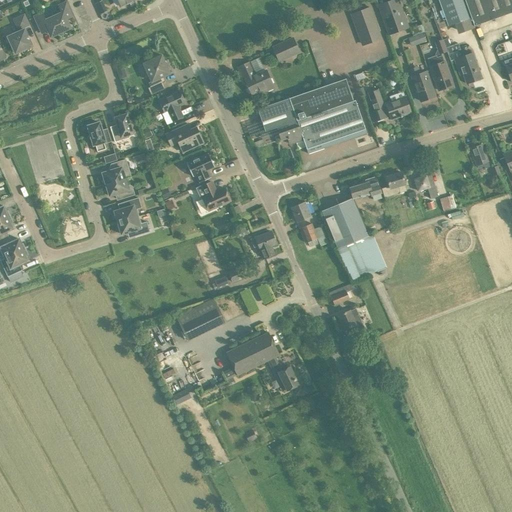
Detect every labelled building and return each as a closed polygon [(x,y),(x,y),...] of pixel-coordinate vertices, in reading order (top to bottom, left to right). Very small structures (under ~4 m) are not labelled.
[(101,0),(95,3),(100,13),(108,10),(103,0),(101,0)] [(376,0),(379,6),(389,35),(407,28),(397,0),(395,0),(387,3),(385,0),(376,0)] [(462,32),(468,30),(475,27),(474,26),(471,18),(464,0),(443,0),(452,25),(459,22),(462,32)] [(511,0),(464,0),(471,18),(474,26),(511,12),(511,0)] [(43,13),(34,16),(42,33),(48,31),(50,35),(56,32),(57,34),(71,28),(67,19),(73,16),(66,2),(58,6),(61,13),(46,20),(43,13)] [(364,45),(381,39),(370,8),(353,14),(364,45)] [(11,43),(16,53),(32,46),(24,28),(29,25),(24,14),(14,19),(19,32),(15,34),(10,32),(6,41),(11,43)] [(420,25),(412,28),(414,35),(423,32),(420,25)] [(423,33),(414,36),(417,45),(426,41),(423,33)] [(279,60),(299,51),(293,39),(273,48),(279,60)] [(435,43),(438,49),(439,54),(441,53),(447,51),(443,40),(435,43)] [(466,84),(481,78),(472,53),(454,59),(458,69),(461,68),(466,84)] [(148,88),(151,95),(165,89),(162,82),(165,81),(163,77),(170,73),(167,68),(169,67),(166,60),(164,61),(162,55),(156,58),(155,57),(154,56),(152,56),(150,57),(149,58),(149,60),(149,61),(144,64),(151,81),(148,83),(150,87),(148,88)] [(434,56),(427,59),(430,67),(439,90),(453,85),(444,62),(442,56),(437,57),(436,56),(434,56)] [(276,87),(268,68),(265,70),(260,57),(239,65),(250,94),(260,90),(261,93),(276,87)] [(398,67),(395,61),(385,65),(388,71),(398,67)] [(121,79),(130,76),(127,64),(118,67),(121,79)] [(412,77),(421,101),(435,96),(426,72),(419,74),(417,68),(410,70),(413,77),(412,77)] [(289,98),(304,140),(308,154),(325,148),(323,143),(365,129),(355,101),(353,101),(346,79),(289,98)] [(406,97),(385,104),(383,105),(378,90),(369,93),(375,111),(371,113),(374,122),(387,118),(386,115),(389,114),(391,119),(411,112),(406,97)] [(168,110),(173,121),(183,117),(178,106),(185,102),(180,91),(159,100),(164,112),(168,110)] [(290,144),(304,140),(289,98),(258,109),(265,131),(277,127),(281,140),(288,138),(290,144)] [(129,121),(127,114),(115,118),(118,126),(117,128),(111,130),(115,142),(129,138),(130,136),(129,134),(133,133),(131,128),(132,127),(133,126),(132,121),(130,120),(129,121)] [(112,141),(107,128),(102,130),(99,122),(88,126),(94,145),(96,145),(98,151),(107,148),(106,144),(112,141)] [(185,126),(166,135),(171,145),(176,143),(180,150),(182,150),(183,152),(202,143),(199,138),(201,138),(196,127),(187,131),(185,126)] [(152,135),(149,127),(142,130),(146,138),(152,135)] [(482,145),(471,149),(477,165),(478,168),(484,166),(484,168),(489,167),(487,161),(488,161),(482,145)] [(106,164),(117,160),(115,154),(115,153),(104,157),(106,164)] [(209,153),(187,163),(193,176),(196,175),(200,182),(211,177),(207,170),(215,166),(209,153)] [(106,184),(125,179),(131,177),(126,160),(111,164),(112,167),(110,171),(103,173),(104,179),(103,180),(104,183),(106,184)] [(499,173),(497,166),(490,168),(493,175),(499,173)] [(389,186),(382,189),(384,198),(407,191),(405,184),(401,172),(386,177),(389,186)] [(430,199),(438,197),(431,174),(414,179),(418,191),(427,188),(430,199)] [(377,181),(376,177),(367,180),(368,183),(350,188),(353,198),(371,193),(372,195),(381,193),(377,181)] [(119,199),(134,195),(132,186),(130,185),(127,186),(125,179),(106,184),(106,185),(105,187),(106,190),(108,190),(110,196),(117,194),(119,199)] [(202,186),(206,196),(203,198),(208,211),(230,201),(225,188),(216,192),(212,182),(202,186)] [(160,192),(163,198),(169,196),(166,189),(160,192)] [(443,211),(455,208),(452,195),(440,199),(443,211)] [(117,220),(118,223),(139,216),(137,209),(141,208),(138,198),(123,202),(125,208),(114,211),(115,214),(114,215),(115,219),(117,220)] [(347,201),(322,211),(352,282),(384,268),(370,235),(369,235),(363,221),(356,205),(354,198),(347,201)] [(174,208),(170,201),(165,203),(168,211),(174,208)] [(433,201),(427,203),(429,210),(435,208),(433,201)] [(297,222),(311,216),(305,202),(291,208),(297,222)] [(237,215),(242,213),(238,205),(234,207),(237,215)] [(0,221),(11,216),(8,210),(6,210),(4,206),(0,207),(0,221)] [(0,240),(6,238),(3,233),(14,228),(12,224),(13,221),(11,216),(0,221),(0,240)] [(141,223),(139,216),(118,223),(119,225),(118,227),(119,231),(121,232),(121,234),(133,231),(135,236),(150,232),(147,222),(141,223)] [(328,243),(321,226),(314,229),(311,223),(300,228),(306,243),(318,238),(321,246),(328,243)] [(271,246),(277,244),(272,232),(251,239),(254,248),(258,246),(260,250),(264,258),(274,254),(271,246)] [(6,238),(0,240),(0,260),(26,249),(23,243),(21,243),(19,239),(8,243),(6,238)] [(26,249),(0,260),(8,277),(15,274),(21,271),(18,265),(29,260),(27,256),(28,254),(26,249)] [(232,282),(244,277),(240,268),(229,272),(232,282)] [(15,274),(8,277),(10,282),(17,279),(23,276),(21,271),(15,274)] [(215,283),(217,289),(229,284),(227,278),(215,283)] [(353,283),(329,293),(331,297),(334,305),(350,298),(347,290),(355,287),(353,283)] [(213,299),(176,316),(188,340),(224,322),(213,299)] [(358,333),(365,330),(356,308),(350,311),(350,310),(339,315),(345,329),(348,337),(354,334),(355,337),(359,336),(358,333)] [(226,380),(219,384),(220,388),(235,381),(233,377),(238,375),(268,360),(274,374),(278,372),(287,390),(293,387),(297,393),(305,389),(296,371),(293,372),(290,366),(282,370),(275,357),(279,355),(268,332),(227,352),(234,367),(223,373),(226,380)] [(173,369),(163,374),(165,378),(175,373),(173,369)] [(179,401),(190,395),(187,389),(171,397),(175,405),(180,403),(179,401)] [(257,439),(253,431),(244,435),(248,443),(257,439)]
